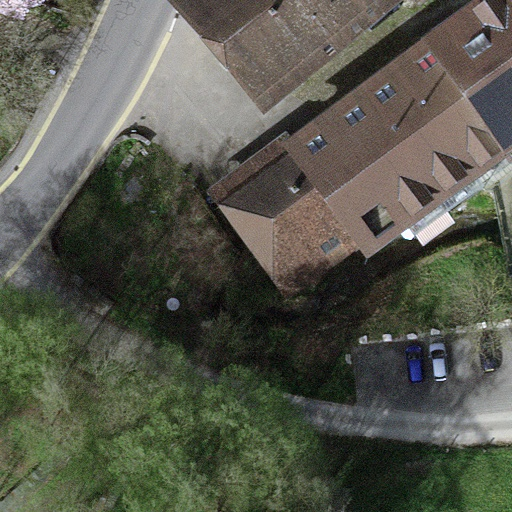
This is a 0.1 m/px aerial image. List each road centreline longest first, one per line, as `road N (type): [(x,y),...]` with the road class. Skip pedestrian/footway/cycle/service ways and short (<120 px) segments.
road 1 (residential): [(511,425),(338,425),(241,401),(130,354),(0,256)]
road 2 (secondary): [(0,238),(73,134),(143,0)]
road 3 (track): [(0,16),(115,62)]
